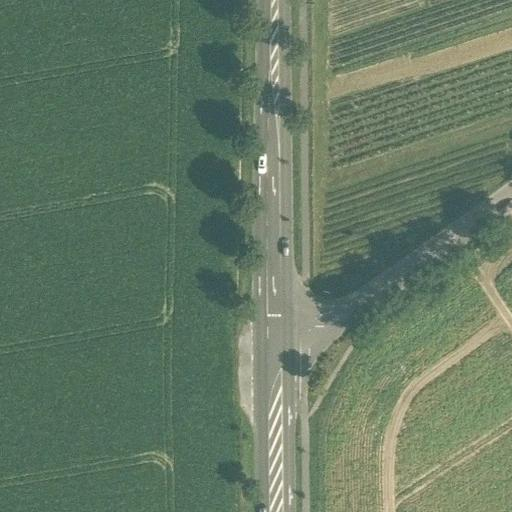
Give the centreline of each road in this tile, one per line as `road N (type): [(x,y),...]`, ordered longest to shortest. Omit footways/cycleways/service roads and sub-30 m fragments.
road 1 (tertiary): [(272,326),(273,0)]
road 2 (residential): [(511,198),(340,314),(272,326)]
road 3 (tertiary): [(276,511),(272,326)]
